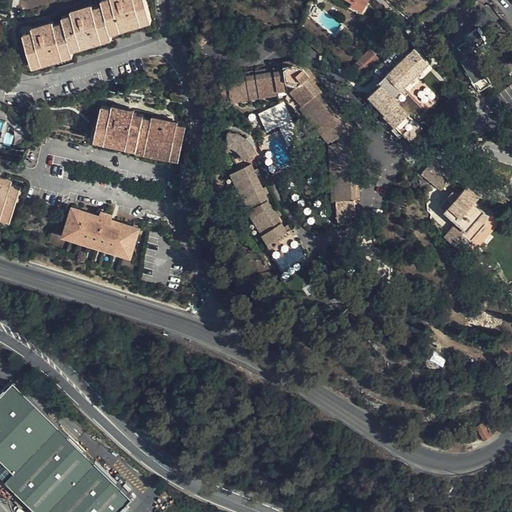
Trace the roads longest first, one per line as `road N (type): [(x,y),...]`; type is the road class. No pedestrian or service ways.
road 1 (residential): [(161,0),(196,112),(183,200),(211,291),(207,335)]
road 2 (tertiary): [(207,335),(429,460),(477,458),(511,436)]
road 3 (tertiary): [(0,268),(207,335)]
road 4 (primary): [(75,390),(139,450),(251,511)]
road 5 (residential): [(172,0),(177,33),(194,63),(264,46)]
